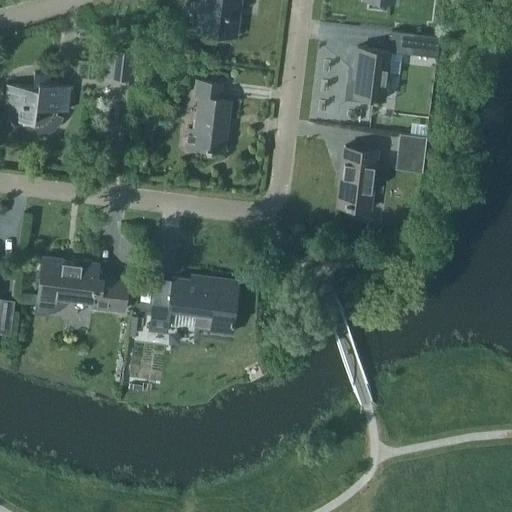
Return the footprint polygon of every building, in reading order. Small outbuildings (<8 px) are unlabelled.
[(198,0),(195,27),(223,31),(235,32),(239,0),(198,0)] [(410,54),(435,58),(438,37),(413,34),(410,54)] [(353,95),(382,98),(388,47),(356,42),(353,65),(357,65),(353,95)] [(108,75),(131,78),(135,50),(112,47),(108,75)] [(66,110),(69,84),(46,81),(47,75),(33,73),(32,86),(6,83),(2,116),(9,117),(12,121),(14,125),(18,128),(22,131),(26,133),(31,134),(36,134),(41,134),(45,132),(50,130),(54,128),(57,124),(60,120),(62,116),(64,112),(64,109),(66,110)] [(229,98),(223,97),(218,96),(220,82),(195,79),(193,94),(198,95),(194,128),(186,127),(184,145),(222,150),(223,136),(229,98)] [(394,168),(421,171),(425,136),(398,133),(394,168)] [(336,206),(368,209),(376,149),(343,145),(336,206)] [(40,254),(33,312),(38,312),(44,312),(50,310),(56,308),(61,305),(66,302),(67,296),(91,299),(90,305),(121,309),(125,276),(94,273),(95,261),(40,254)] [(170,281),(167,306),(168,306),(168,308),(194,311),(193,325),(209,326),(208,330),(223,331),(231,332),(237,285),(223,283),(189,279),(171,277),(170,281)] [(2,298),(0,314),(0,328),(11,329),(15,300),(2,298)] [(151,304),(148,330),(165,332),(166,324),(168,308),(168,306),(167,306),(151,304)]
